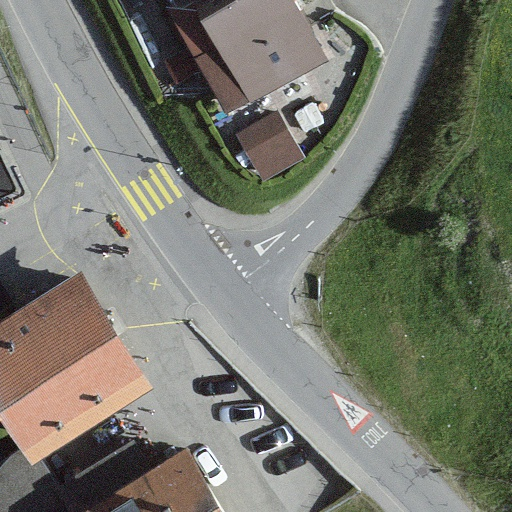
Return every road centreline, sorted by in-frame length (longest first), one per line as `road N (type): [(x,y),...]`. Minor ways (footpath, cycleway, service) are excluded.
road 1 (unclassified): [(34,0),(224,295)]
road 2 (residential): [(224,295),(314,221),(346,182),(373,143),(420,31)]
road 3 (unclassified): [(224,295),(432,511)]
